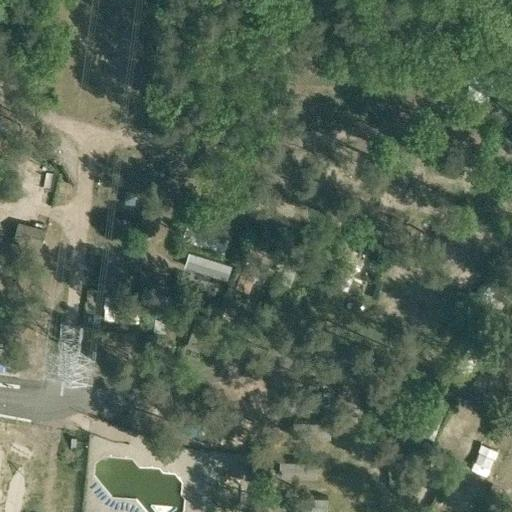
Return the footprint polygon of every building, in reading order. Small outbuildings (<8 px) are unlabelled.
[(0,158),(0,194),(13,198),(21,164),(0,158)] [(275,163),(275,176),(292,177),(293,163),(275,163)] [(151,237),(161,214),(151,210),(153,206),(144,202),(142,208),(145,210),(136,230),(151,237)] [(14,236),(41,244),(46,230),(19,221),(14,236)] [(186,225),(181,239),(222,253),(227,239),(186,225)] [(0,264),(8,231),(0,228),(0,264)] [(346,244),(333,287),(346,291),(359,248),(346,244)] [(393,244),(380,277),(391,282),(400,260),(403,252),(404,249),(393,244)] [(294,245),(278,281),(288,286),(304,250),(294,245)] [(249,249),(235,286),(249,291),(263,254),(249,249)] [(38,251),(37,266),(54,266),(54,252),(38,251)] [(189,253),(184,267),(226,280),(231,266),(189,253)] [(411,265),(412,286),(424,286),(423,264),(411,265)] [(47,275),(48,281),(39,281),(40,302),(59,302),(58,275),(47,275)] [(492,276),(472,300),(481,308),(501,283),(492,276)] [(82,285),(80,303),(97,306),(99,288),(82,285)] [(104,295),(103,306),(119,308),(133,309),(139,310),(140,298),(104,295)] [(156,296),(151,330),(164,332),(169,298),(156,296)] [(197,315),(185,346),(196,350),(208,320),(197,315)] [(478,329),(453,367),(466,375),(490,337),(478,329)] [(502,360),(508,348),(497,343),(491,356),(502,360)] [(33,377),(34,346),(16,345),(15,376),(33,377)] [(284,391),(283,407),(321,408),(321,392),(284,391)] [(398,391),(387,430),(401,434),(412,395),(398,391)] [(434,401),(423,434),(434,438),(445,405),(434,401)] [(293,420),(293,436),(331,437),(331,421),(293,420)] [(453,445),(453,446),(462,452),(478,429),(469,423),(462,432),(453,445)] [(206,445),(207,426),(178,425),(177,444),(206,445)] [(493,454),(505,460),(511,446),(511,439),(503,435),(493,454)] [(413,456),(409,470),(447,481),(451,466),(413,456)] [(280,461),(280,476),(317,477),(317,461),(280,461)] [(341,476),(347,496),(357,493),(351,473),(341,476)] [(460,478),(458,490),(464,491),(479,493),(488,495),(491,483),(460,478)] [(292,496),(291,511),(328,511),(328,497),(292,496)]
